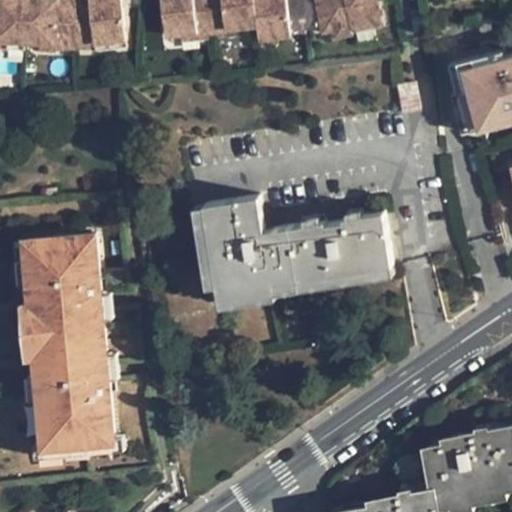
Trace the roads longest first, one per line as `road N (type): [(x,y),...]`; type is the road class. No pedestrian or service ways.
road 1 (residential): [(220,511),(511,307)]
road 2 (unknown): [(506,311),(413,0)]
